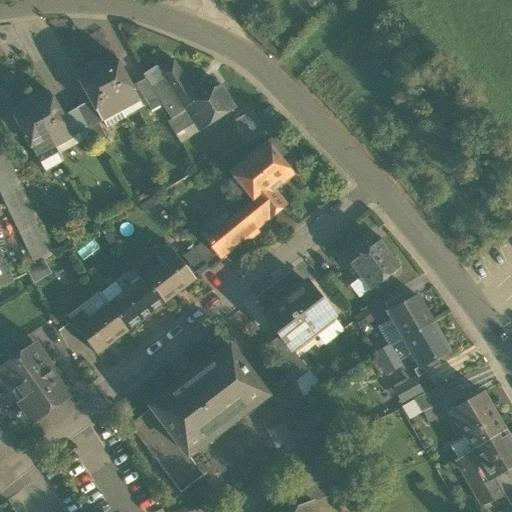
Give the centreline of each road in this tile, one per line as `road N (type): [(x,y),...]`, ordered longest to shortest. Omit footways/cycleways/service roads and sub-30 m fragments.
road 1 (residential): [(374,186),(0,481)]
road 2 (residential): [(0,6),(139,13),(219,38),(374,186)]
road 3 (unknown): [(219,38),(0,139)]
road 4 (residential): [(374,186),(483,313),(511,362)]
